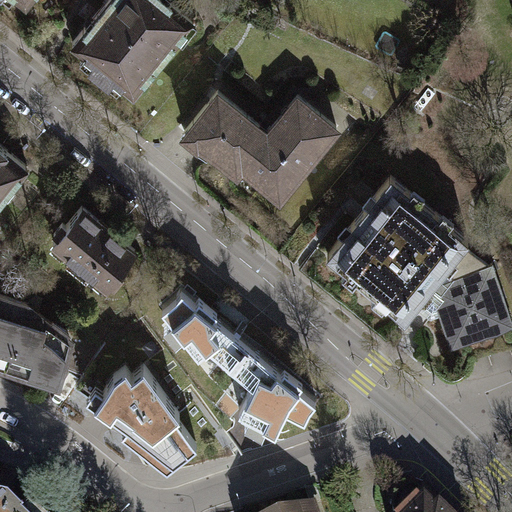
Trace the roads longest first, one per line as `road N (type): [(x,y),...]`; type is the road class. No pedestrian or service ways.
road 1 (tertiary): [(422,421),(0,62)]
road 2 (residential): [(170,511),(422,421)]
road 3 (tertiary): [(511,503),(422,421)]
